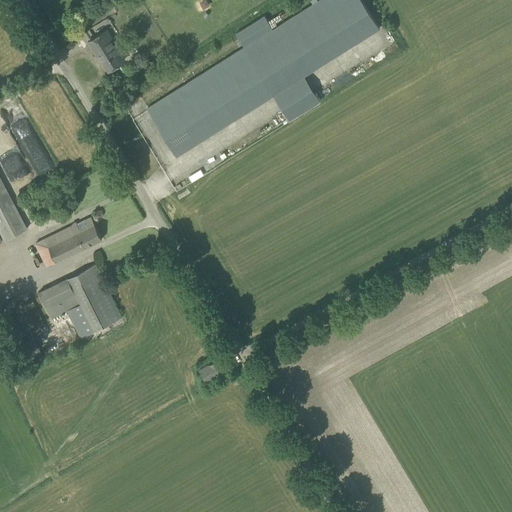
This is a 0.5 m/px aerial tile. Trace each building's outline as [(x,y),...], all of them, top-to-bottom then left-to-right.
[(177,155),(274,95),(289,120),(320,100),(305,76),(380,30),(361,0),(321,0),(319,2),(317,0),(310,0),(313,5),(274,30),(264,15),(236,33),(245,47),(148,107),(177,155)] [(82,12),(76,16),(80,23),(87,19),(82,12)] [(107,29),(96,36),(88,41),(97,56),(99,55),(108,70),(125,59),(107,29)] [(15,101),(4,107),(12,123),(23,118),(15,101)] [(0,139),(0,154),(6,171),(23,165),(11,135),(0,139)] [(0,229),(5,240),(27,228),(0,177),(0,229)] [(55,196),(46,201),(42,203),(49,218),(63,212),(55,196)] [(36,242),(47,266),(102,239),(91,217),(77,223),(76,222),(71,224),(72,225),(36,242)] [(82,337),(122,317),(95,264),(39,292),(52,318),(69,310),(82,337)] [(31,365),(42,360),(29,333),(46,325),(31,296),(4,309),(31,365)] [(207,382),(226,370),(218,358),(199,370),(207,382)]
